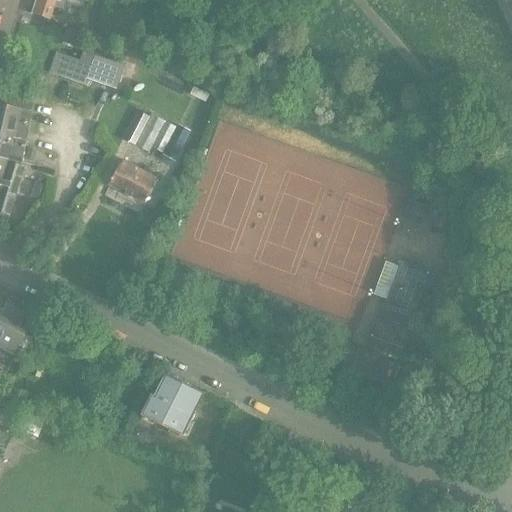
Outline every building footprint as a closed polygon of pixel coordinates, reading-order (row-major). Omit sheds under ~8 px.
[(57,23),(64,0),(36,0),(31,14),(57,23)] [(65,31),(60,45),(69,49),(74,34),(65,31)] [(115,88),(121,67),(83,54),(80,62),(57,54),(51,73),(83,85),(85,79),(115,88)] [(20,166),(34,95),(34,94),(0,85),(0,215),(7,217),(22,166),(20,166)] [(205,102),(208,96),(194,89),(192,95),(191,95),(205,102)] [(177,128),(152,115),(150,117),(139,111),(124,140),(150,154),(152,148),(175,161),(190,133),(178,126),(177,128)] [(28,149),(25,160),(32,162),(36,152),(28,149)] [(146,204),(159,179),(123,161),(110,186),(146,204)] [(35,182),(30,198),(41,201),(45,186),(35,182)] [(409,191),(408,195),(430,203),(432,199),(434,193),(419,188),(411,185),(409,191)] [(427,208),(409,201),(403,216),(421,223),(427,208)] [(430,209),(431,234),(443,234),(442,209),(430,209)] [(398,362),(430,272),(401,262),(369,351),(398,362)] [(0,334),(15,308),(5,303),(4,305),(0,303),(0,334)] [(24,338),(30,327),(27,325),(30,320),(23,316),(24,314),(15,308),(0,334),(0,348),(11,354),(21,336),(24,338)] [(189,413),(199,392),(190,387),(190,386),(178,380),(178,381),(165,375),(155,396),(152,395),(141,416),(185,437),(195,416),(189,413)]
